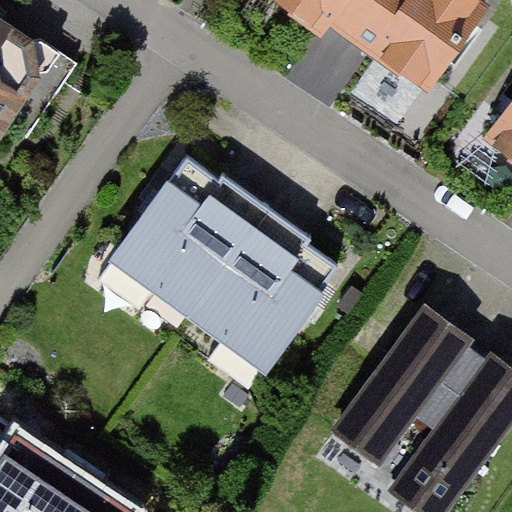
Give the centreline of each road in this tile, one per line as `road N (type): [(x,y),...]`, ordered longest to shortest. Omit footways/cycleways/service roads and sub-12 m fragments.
road 1 (residential): [(511,261),(176,39)]
road 2 (residential): [(176,39),(0,304)]
